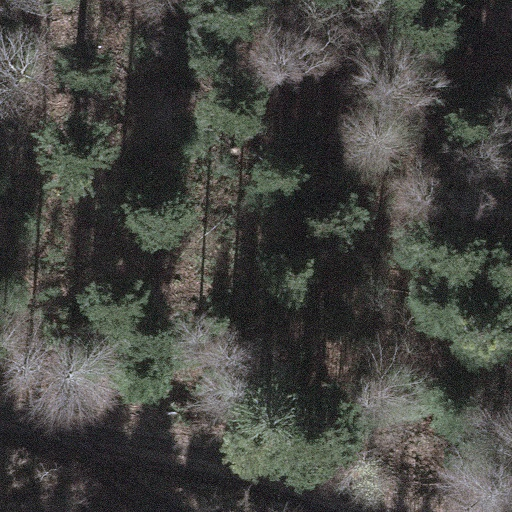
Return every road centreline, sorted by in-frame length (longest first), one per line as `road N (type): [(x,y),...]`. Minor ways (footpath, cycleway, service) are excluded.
road 1 (track): [(0,396),(154,447),(230,511)]
road 2 (track): [(154,447),(360,511)]
